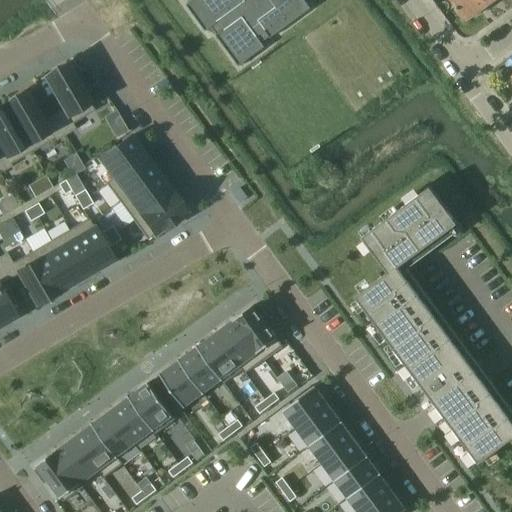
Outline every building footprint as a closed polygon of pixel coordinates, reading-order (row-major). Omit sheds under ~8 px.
[(217,35),(238,65),(264,47),(261,43),(269,36),(270,37),(310,8),(303,0),(285,0),(281,3),(278,0),(193,0),(187,5),(205,30),(211,26),(217,35)] [(485,7),(480,0),(449,0),(465,21),(485,7)] [(67,65),(45,78),(63,109),(53,115),(65,135),(75,130),(72,124),(94,111),(82,90),(85,89),(77,76),(75,77),(67,65)] [(26,93),(5,106),(32,152),(53,140),(54,142),(65,135),(53,115),(42,121),(26,93)] [(5,106),(0,108),(0,173),(11,167),(10,165),(32,152),(5,106)] [(124,125),(112,132),(116,138),(128,132),(124,125)] [(130,137),(100,160),(113,178),(114,180),(145,157),(130,137)] [(113,178),(105,184),(119,203),(158,174),(145,157),(114,180),(113,178)] [(158,174),(119,203),(132,220),(171,192),(158,174)] [(31,182),(37,196),(55,188),(50,175),(31,182)] [(64,181),(58,185),(64,195),(71,191),(64,181)] [(387,273),(355,297),(430,398),(438,409),(479,464),(511,440),(511,441),(511,421),(479,378),(472,367),(398,268),(457,224),(430,187),(361,238),(387,273)] [(240,188),(232,194),(240,203),(247,198),(240,188)] [(84,190),(74,196),(78,203),(88,197),(84,190)] [(171,192),(132,220),(147,240),(163,228),(164,230),(178,219),(177,218),(186,212),(171,192)] [(88,197),(78,203),(82,210),(92,204),(88,197)] [(38,203),(32,207),(38,217),(44,213),(38,203)] [(38,217),(32,207),(25,211),(31,221),(38,217)] [(87,220),(69,231),(93,272),(112,261),(112,260),(93,227),(88,219),(87,220)] [(117,232),(113,225),(102,231),(106,238),(117,232)] [(69,231),(50,241),(74,283),(93,272),(69,231)] [(121,239),(117,232),(106,238),(110,245),(121,239)] [(50,241),(32,252),(56,294),(74,283),(50,241)] [(6,253),(0,256),(0,266),(8,280),(18,274),(36,305),(56,294),(32,252),(12,264),(6,253)] [(0,326),(15,317),(0,290),(0,284),(8,280),(0,266),(0,326)] [(253,306),(234,320),(264,360),(283,346),(265,322),(268,320),(259,307),(255,309),(253,306)] [(234,320),(216,334),(243,370),(242,371),(245,374),(264,360),(234,320)] [(216,334),(197,347),(221,380),(223,384),(224,384),(242,371),(243,370),(216,334)] [(197,347),(179,361),(203,393),(221,380),(197,347)] [(179,361),(160,375),(184,407),(203,393),(179,361)] [(286,385),(291,391),(300,384),(296,378),(286,385)] [(148,383),(129,397),(153,430),(152,431),(155,435),(156,434),(175,420),(148,383)] [(283,411),(297,429),(328,406),(315,387),(283,411)] [(274,393),(265,400),(270,407),(279,400),(274,393)] [(129,397),(111,411),(135,444),(152,431),(153,430),(129,397)] [(260,414),(270,407),(265,400),(255,408),(260,414)] [(12,431),(39,412),(32,402),(5,421),(12,431)] [(297,429),(309,446),(341,423),(328,406),(297,429)] [(111,411),(92,424),(116,457),(117,457),(135,444),(111,411)] [(238,420),(228,428),(233,434),(242,427),(238,420)] [(309,446),(322,464),(354,440),(341,423),(309,446)] [(92,424),(74,438),(98,471),(97,471),(103,479),(104,478),(122,465),(123,464),(117,457),(116,457),(92,424)] [(223,441),(233,434),(228,428),(218,435),(223,441)] [(74,438),(56,451),(80,484),(97,471),(98,471),(74,438)] [(322,464),(335,481),(367,458),(354,440),(322,464)] [(250,448),(257,458),(264,453),(257,443),(250,448)] [(197,461),(204,455),(199,448),(192,454),(197,461)] [(38,468),(35,470),(44,484),(48,481),(63,502),(83,488),(80,484),(56,451),(36,466),(38,468)] [(271,463),(264,453),(257,458),(264,468),(271,463)] [(188,457),(178,464),(183,471),(193,464),(188,457)] [(335,481),(348,498),(380,475),(367,458),(335,481)] [(173,478),(183,471),(178,464),(169,471),(173,478)] [(348,498),(357,511),(366,511),(393,493),(380,475),(348,498)] [(146,478),(137,485),(142,491),(151,484),(146,478)] [(276,483),(283,493),(289,488),(282,478),(276,483)] [(142,491),(146,498),(156,491),(151,484),(142,491)] [(296,498),(289,488),(283,493),(290,502),(296,498)] [(137,505),(146,498),(142,491),(132,499),(137,505)] [(403,511),(406,510),(393,493),(366,511),(403,511)]
